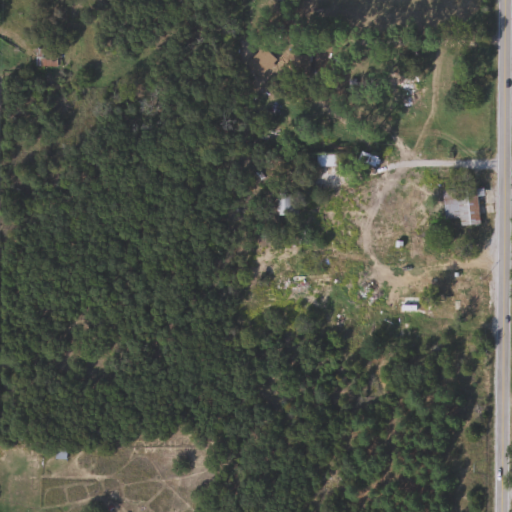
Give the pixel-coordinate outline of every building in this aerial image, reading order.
[(56,48),(56,66),(32,66),(32,48),(56,48)] [(307,71),(290,72),(289,56),(306,55),(307,71)] [(400,83),(400,74),(419,75),(419,84),(400,83)] [(315,165),(315,155),(336,155),(336,165),(315,165)] [(479,224),(458,225),(457,217),(442,219),(440,189),(476,187),(479,224)] [(295,215),(266,215),(267,193),(296,193),(295,215)] [(414,311),(400,311),(401,297),(415,297),(414,311)] [(53,448),(62,448),(62,458),(53,458),(53,448)]
